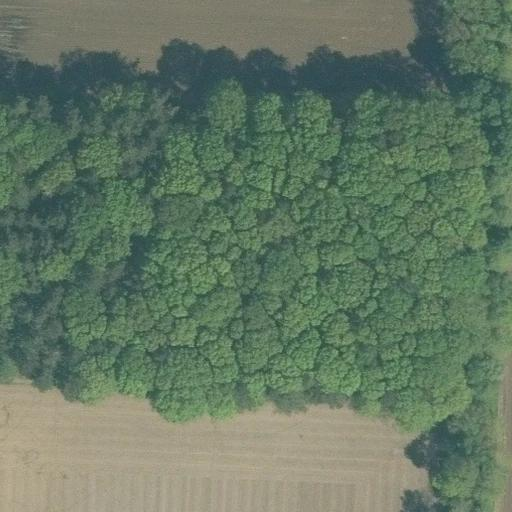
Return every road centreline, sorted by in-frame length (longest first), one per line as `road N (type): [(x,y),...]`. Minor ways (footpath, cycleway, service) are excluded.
road 1 (track): [(468,511),(492,0)]
road 2 (track): [(0,454),(470,473)]
